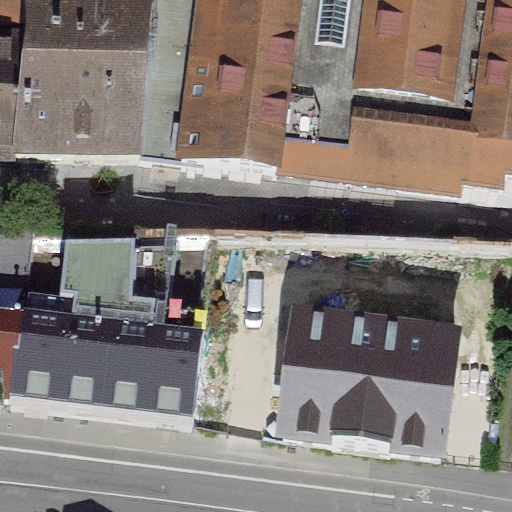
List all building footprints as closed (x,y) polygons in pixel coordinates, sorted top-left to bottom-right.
[(0,0),(0,44),(30,46),(28,0),(0,0)] [(28,0),(30,46),(20,163),(143,168),(155,0),(28,0)] [(204,176),(205,172),(279,183),(280,178),(461,200),(462,189),(506,194),(507,183),(511,183),(511,0),(155,0),(143,168),(204,176)] [(0,162),(20,163),(30,46),(0,44),(0,162)] [(0,409),(17,412),(27,330),(27,306),(0,306),(0,297),(31,296),(36,240),(0,241),(0,409)] [(36,240),(31,296),(211,293),(216,243),(36,240)] [(17,412),(192,433),(204,349),(175,345),(179,331),(50,316),(49,331),(27,330),(17,412)] [(284,446),(444,467),(459,354),(304,334),(299,333),(284,446)]
